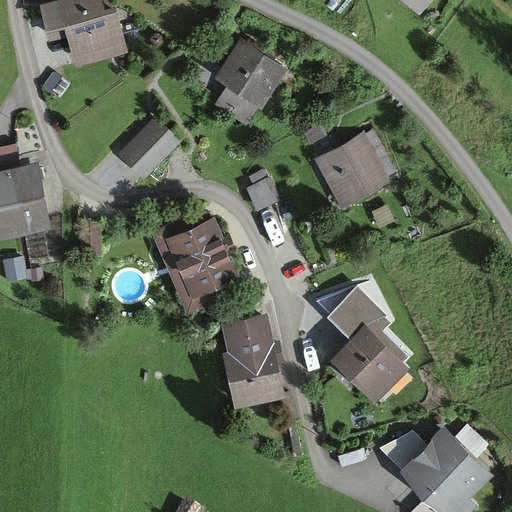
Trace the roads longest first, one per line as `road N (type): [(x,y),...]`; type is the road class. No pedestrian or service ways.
road 1 (residential): [(14,0),(40,116),(67,174),(113,198),(208,188),(242,208),(284,308),(318,459),(383,501)]
road 2 (residential): [(262,0),(382,71),(423,110),(511,229)]
road 3 (track): [(66,511),(67,174)]
